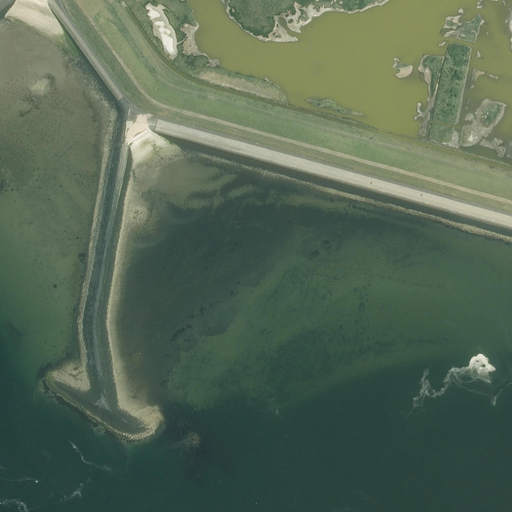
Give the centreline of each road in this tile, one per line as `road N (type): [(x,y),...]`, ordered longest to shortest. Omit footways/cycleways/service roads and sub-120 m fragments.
road 1 (track): [(60,0),(137,109),(511,213)]
road 2 (track): [(511,199),(150,97),(77,0)]
